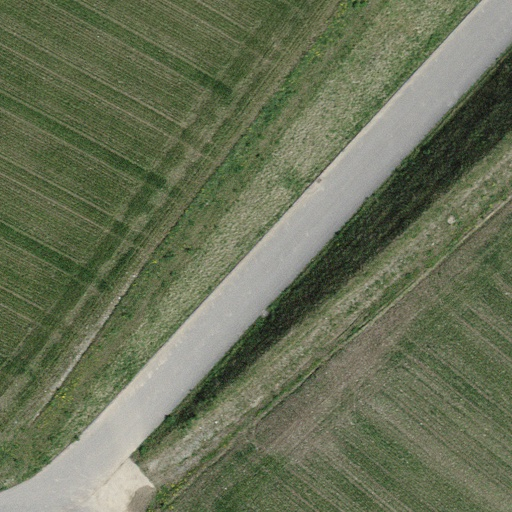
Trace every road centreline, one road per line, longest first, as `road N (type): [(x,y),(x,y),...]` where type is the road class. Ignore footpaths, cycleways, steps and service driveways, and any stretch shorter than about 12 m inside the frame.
road 1 (track): [(511,20),(132,421),(51,492)]
road 2 (track): [(511,165),(121,511)]
